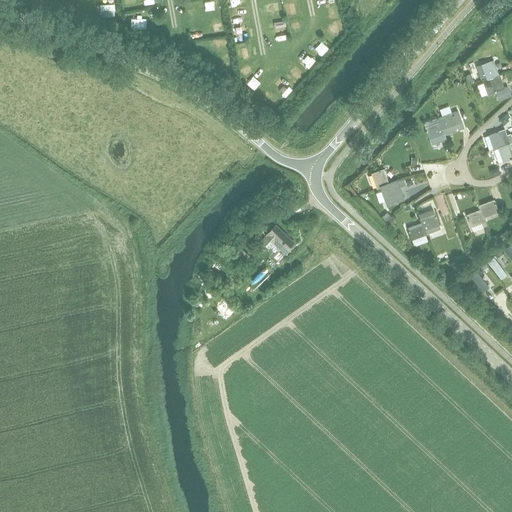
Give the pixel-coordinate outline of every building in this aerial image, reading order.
[(95,14),(109,14),(109,2),(95,2),(95,14)] [(495,31),(489,33),(493,45),(499,43),(495,31)] [(491,60),(476,66),(481,80),(485,79),(496,75),(491,60)] [(485,79),(481,80),(486,94),(495,91),(498,100),(511,95),(507,86),(500,88),(496,75),(485,79)] [(436,118),(438,122),(443,134),(463,127),(457,111),(436,118)] [(504,116),(499,120),(503,125),(509,121),(504,116)] [(424,127),(431,144),(445,139),(443,134),(438,122),(424,127)] [(487,135),(484,136),(489,150),(492,149),(496,148),(508,144),(511,142),(511,136),(511,137),(510,134),(506,135),(504,129),(503,130),(487,135)] [(496,148),(492,149),(497,163),(501,162),(503,161),(511,157),(511,142),(508,144),(496,148)] [(386,184),(381,170),(370,174),(375,188),(379,186),(386,184)] [(402,179),(395,182),(397,188),(404,185),(402,179)] [(386,184),(379,186),(386,205),(401,200),(397,188),(395,182),(395,181),(386,184)] [(479,205),(483,216),(496,211),(492,200),(479,205)] [(478,210),(466,214),(471,225),(471,226),(472,230),(482,227),(481,222),(484,221),(483,216),(479,205),(476,206),(478,210)] [(432,209),(417,214),(420,222),(423,230),(425,233),(425,234),(439,229),(437,225),(432,209)] [(385,212),(379,216),(384,221),(389,217),(385,212)] [(391,218),(384,223),(388,227),(394,222),(391,218)] [(423,230),(420,222),(406,227),(410,239),(425,233),(423,230)] [(284,252),(293,243),(275,225),(260,240),(268,248),(274,242),(284,252)] [(511,247),(509,244),(502,249),(511,262),(511,247)] [(459,256),(453,258),(455,264),(461,262),(464,261),(462,255),(459,256)] [(506,274),(492,257),(486,261),(500,279),(506,274)] [(208,268),(205,272),(214,278),(217,274),(208,268)] [(488,286),(475,270),(469,275),(481,291),(488,286)]
